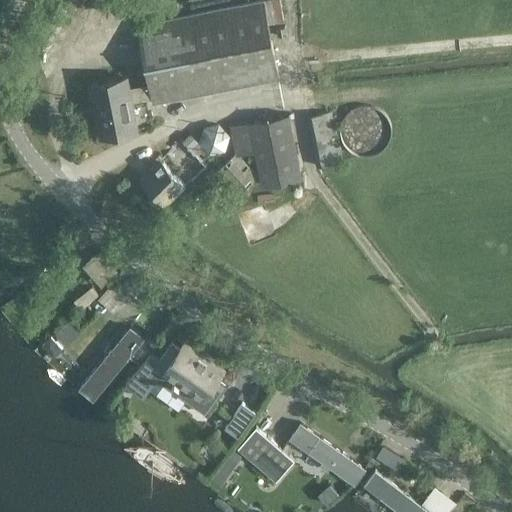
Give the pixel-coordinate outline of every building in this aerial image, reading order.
[(154,103),(279,78),(268,24),(284,21),(280,0),(266,0),(138,25),(150,83),(129,88),(127,77),(91,84),(102,137),(136,130),(131,102),(153,97),(154,103)] [(318,164),(342,160),(333,113),(309,117),(318,164)] [(301,178),(289,114),(231,125),(237,154),(216,172),(237,195),(259,175),(261,186),(301,178)] [(220,122),(204,126),(199,141),(210,153),(226,149),(230,134),(220,122)] [(207,167),(201,161),(210,153),(199,141),(190,149),(180,139),(162,157),(159,153),(151,160),(154,164),(139,178),(166,206),(207,167)] [(86,265),(105,284),(121,267),(102,249),(86,265)] [(113,282),(98,298),(113,312),(128,296),(113,282)] [(81,310),(99,295),(92,286),(74,301),(81,310)] [(61,339),(77,324),(72,318),(55,333),(61,339)] [(52,336),(43,345),(55,357),(64,348),(52,336)] [(181,349),(172,343),(150,374),(157,379),(150,389),(198,423),(225,385),(216,379),(222,371),(184,345),(181,349)] [(246,404),(228,430),(242,439),(260,414),(246,404)] [(299,423),(288,437),(354,483),(363,468),(299,423)] [(257,426),(238,447),(278,482),(297,460),(257,426)] [(384,458),(392,445),(384,439),(375,453),(384,458)] [(228,452),(213,477),(225,484),(240,459),(228,452)] [(427,511),(374,473),(363,487),(389,501),(401,511),(427,511)] [(327,504),(339,493),(330,483),(318,494),(327,504)] [(462,511),(455,501),(434,484),(421,501),(434,511),(462,511)]
